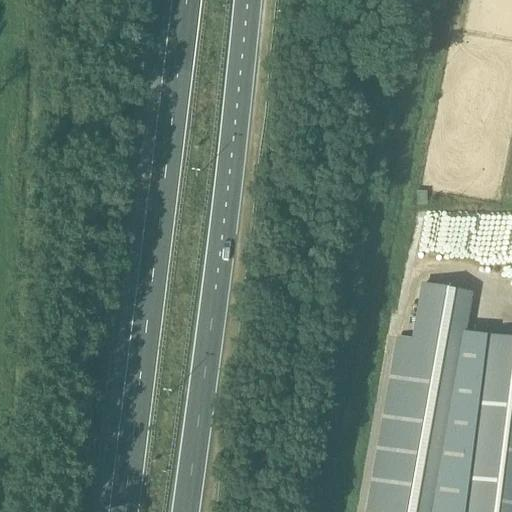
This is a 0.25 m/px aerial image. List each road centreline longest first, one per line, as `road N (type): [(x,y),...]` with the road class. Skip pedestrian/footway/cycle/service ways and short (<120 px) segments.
road 1 (trunk): [(185,511),(248,0)]
road 2 (motorway): [(185,0),(122,511)]
